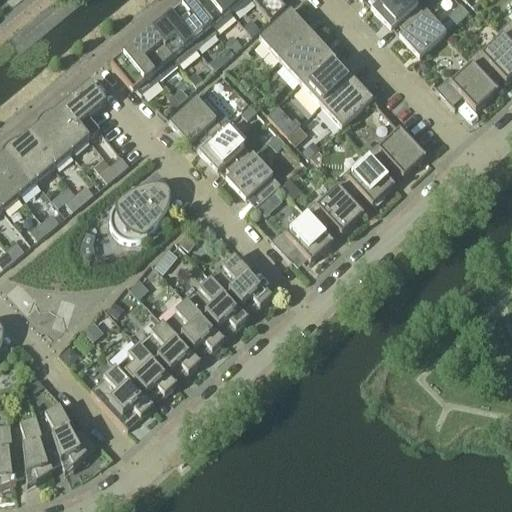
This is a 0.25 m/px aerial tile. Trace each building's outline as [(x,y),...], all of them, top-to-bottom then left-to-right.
[(210,32),(229,16),(215,0),(199,0),(198,1),(189,7),(209,33),(210,32)] [(215,0),(229,16),(247,1),(248,0),(247,0),(215,0)] [(247,0),(248,0),(247,1),(267,26),(283,12),(272,0),(247,0)] [(354,0),(362,7),(369,1),(376,8),(376,9),(385,0),(354,0)] [(415,12),(416,12),(404,0),(385,0),(376,9),(376,8),(369,14),(390,35),(395,30),(403,37),(403,38),(423,20),(422,19),(415,12)] [(469,0),(463,5),(472,14),(477,9),(469,0)] [(210,32),(209,33),(189,7),(184,10),(185,12),(179,17),(169,23),(195,55),(215,39),(210,32)] [(457,28),(467,18),(459,10),(449,19),(457,28)] [(278,68),(309,40),(288,17),(257,45),(278,68)] [(418,63),(444,40),(424,18),(422,19),(423,20),(403,38),(403,37),(398,42),(418,63)] [(176,71),(195,55),(169,23),(164,26),(166,28),(159,34),(150,39),(171,65),(176,71)] [(250,42),(258,34),(249,24),(241,31),(250,42)] [(511,29),(511,30),(508,26),(495,38),(498,42),(499,41),(511,54),(511,29)] [(176,71),(171,65),(150,39),(145,42),(146,44),(140,49),(130,55),(151,81),(157,87),(176,71)] [(298,90),(329,62),(309,40),(278,68),(298,90)] [(223,48),(232,59),(240,51),(231,41),(223,48)] [(511,54),(499,41),(498,42),(480,58),(477,55),(464,67),(467,70),(469,69),(481,83),(482,83),(491,74),(504,88),(511,80),(511,54)] [(157,87),(151,81),(130,55),(125,58),(127,60),(120,66),(110,72),(139,101),(157,87)] [(319,112),(349,84),(329,62),(298,90),(319,112)] [(423,64),(418,67),(418,73),(423,75),(428,73),(428,67),(423,64)] [(482,83),(481,83),(469,69),(467,70),(449,87),(446,83),(434,95),(450,112),(460,102),(473,116),(494,97),(494,98),(495,97),(482,83)] [(194,76),(186,82),(194,93),(201,87),(194,76)] [(251,89),(244,82),(238,87),(245,95),(251,89)] [(339,135),(370,106),(349,84),(319,112),(339,135)] [(86,123),(104,109),(87,88),(72,101),(67,99),(56,108),(75,132),(76,131),(87,145),(97,137),(86,123)] [(251,93),(245,99),(251,106),(255,102),(255,97),(251,93)] [(177,95),(171,101),(179,109),(185,102),(177,95)] [(241,103),(235,109),(240,115),(246,109),(244,107),(241,103)] [(214,127),(214,126),(194,105),(167,129),(187,151),(194,144),(201,152),(202,152),(221,135),(221,134),(214,127)] [(76,131),(75,132),(56,108),(44,118),(46,123),(41,126),(69,160),(87,145),(76,131)] [(254,118),(248,111),(240,119),(246,126),(254,118)] [(284,123),(275,131),(285,143),(294,135),(284,123)] [(52,174),(69,160),(41,126),(37,129),(33,127),(21,137),(52,174)] [(242,154),(222,133),(221,134),(221,135),(202,152),(201,152),(194,158),(214,180),(220,175),(226,183),(227,183),(249,162),(242,154)] [(422,165),(423,164),(397,135),(377,153),(374,150),(361,162),(364,165),(366,164),(378,178),(379,178),(388,169),(401,183),(422,164),(422,165)] [(34,188),(52,174),(21,137),(10,146),(11,151),(7,154),(34,188)] [(277,155),(283,149),(274,140),(269,145),(277,155)] [(307,165),(318,154),(312,147),(300,158),(307,165)] [(0,181),(17,202),(34,188),(7,154),(2,158),(0,156),(0,181)] [(270,182),(250,160),(249,162),(227,183),(226,183),(221,187),(241,209),(247,204),(255,213),(278,191),(270,182)] [(115,181),(126,172),(119,163),(108,172),(115,181)] [(379,178),(378,178),(366,164),(364,165),(354,175),(351,171),(330,190),(333,194),(335,193),(347,207),(348,206),(357,197),(370,211),(391,192),(391,193),(392,192),(379,178)] [(105,189),(115,181),(108,172),(98,181),(105,189)] [(0,216),(17,202),(0,181),(0,216)] [(81,209),(91,201),(84,192),(74,200),(81,209)] [(348,206),(347,207),(335,193),(333,194),(315,210),(312,207),(299,219),(303,222),(304,221),(317,235),(327,226),(339,240),(360,221),(361,221),(348,206)] [(151,200),(146,204),(139,195),(136,195),(133,197),(131,197),(127,199),(123,202),(120,204),(117,207),(116,209),(115,211),(112,215),(111,217),(110,219),(110,221),(109,223),(109,225),(109,227),(108,230),(108,232),(109,234),(110,236),(111,237),(112,239),(114,241),(116,243),(118,245),(120,246),(122,247),(126,248),(128,248),(131,248),(133,248),(136,247),(138,246),(141,245),(143,244),(148,240),(152,235),(157,229),(161,224),(162,223),(155,214),(160,210),(151,200)] [(70,218),(81,209),(74,200),(63,209),(70,218)] [(46,238),(57,229),(49,220),(39,229),(46,238)] [(317,235),(304,221),(303,222),(285,239),(281,235),(269,247),(285,264),(296,254),(308,268),(329,249),(330,250),(331,249),(317,235)] [(36,246),(46,238),(39,229),(29,237),(36,246)] [(186,257),(193,249),(185,242),(178,250),(186,257)] [(11,266),(22,258),(15,249),(4,257),(11,266)] [(0,274),(0,275),(11,266),(4,257),(0,260),(0,274)] [(258,314),(270,304),(233,264),(209,286),(241,321),(242,321),(254,309),(258,314)] [(160,281),(168,273),(161,265),(152,273),(160,281)] [(128,294),(137,304),(147,296),(138,286),(128,294)] [(242,321),(241,321),(209,286),(185,308),(218,343),(231,331),(235,336),(246,325),(242,321)] [(121,315),(112,308),(105,316),(114,323),(121,315)] [(218,343),(185,308),(161,330),(194,365),(207,353),(211,357),(222,347),(218,343)] [(90,348),(96,342),(97,335),(91,330),(82,338),(90,348)] [(194,365),(161,330),(137,352),(170,387),(171,387),(183,375),(187,380),(198,369),(194,365)] [(68,351),(58,361),(67,371),(73,366),(74,357),(68,351)] [(171,387),(170,387),(137,352),(113,374),(146,409),(147,409),(159,397),(163,402),(175,391),(171,387)] [(147,409),(146,409),(113,374),(89,397),(122,432),(135,419),(139,424),(151,413),(147,409)] [(28,408),(35,406),(33,396),(25,398),(28,408)] [(80,437),(74,440),(58,414),(33,428),(48,475),(58,469),(63,482),(94,452),(80,437)] [(48,475),(33,428),(32,429),(7,437),(12,485),(13,485),(24,482),(25,495),(51,479),(50,478),(48,475)] [(13,485),(12,485),(7,437),(6,437),(0,437),(0,495),(14,490),(14,489),(13,489),(13,485)]
